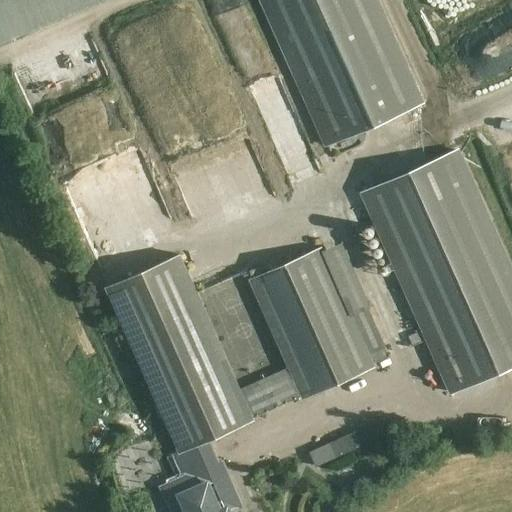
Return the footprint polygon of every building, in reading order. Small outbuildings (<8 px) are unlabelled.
[(0,0),(0,35),(76,1),(75,0),(0,0)] [(216,0),(225,18),(251,6),(248,0),(216,0)] [(261,0),(326,146),(422,103),(375,0),(261,0)] [(69,178),(94,172),(92,162),(100,160),(97,149),(63,157),(69,178)] [(453,392),(511,364),(511,269),(459,149),(363,193),(453,392)] [(83,179),(97,238),(139,228),(124,169),(83,179)] [(372,307),(343,242),(324,250),(374,362),(389,355),(368,308),(372,307)] [(292,373),(243,394),(181,254),(106,287),(180,452),(212,438),(254,419),(253,417),(302,395),(303,397),(375,365),(322,248),(251,280),(292,373)] [(408,336),(412,345),(426,339),(416,315),(409,318),(415,333),(408,336)] [(331,437),(312,447),(321,463),(340,453),(331,437)] [(228,511),(227,508),(220,511),(208,483),(182,495),(190,511),(228,511)]
